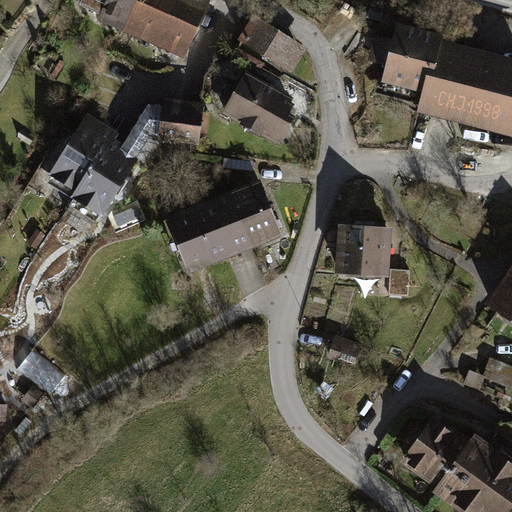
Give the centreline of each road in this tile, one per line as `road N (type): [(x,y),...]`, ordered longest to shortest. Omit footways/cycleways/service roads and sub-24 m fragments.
road 1 (residential): [(333,158),(289,316),(287,394),(307,432),(405,511)]
road 2 (track): [(296,291),(245,309),(69,407),(0,469)]
road 3 (residential): [(253,0),(305,31),(323,57),(335,115),(333,158)]
road 4 (residential): [(333,158),(463,179),(511,178)]
